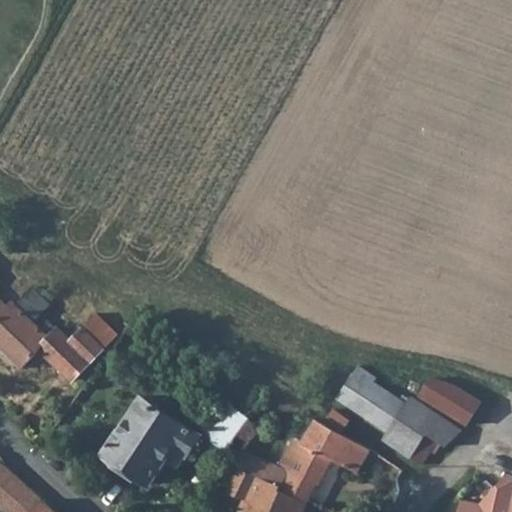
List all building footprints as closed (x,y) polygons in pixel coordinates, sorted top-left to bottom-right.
[(0,301),(0,345),(20,365),(38,347),(72,380),(102,347),(81,326),(67,340),(54,328),(48,333),(35,321),(51,304),(31,285),(14,303),(10,300),(7,301),(4,305),(0,301)] [(94,312),(81,326),(102,347),(114,330),(94,312)] [(383,438),(423,463),(437,441),(446,446),(462,431),(413,395),(407,401),(374,381),(377,376),(358,365),(338,397),(388,428),(383,438)] [(432,377),(422,394),(468,424),(476,413),(481,401),(466,392),(455,385),(432,377)] [(152,481),(170,458),(178,446),(190,455),(204,435),(145,392),(130,413),(106,447),(152,481)] [(264,426),(235,405),(211,440),(235,456),(249,451),(264,426)] [(334,410),(326,423),(345,433),(353,421),(334,410)] [(244,463),(243,466),(282,483),(280,488),(307,499),(315,481),(318,483),(330,455),(357,470),(362,462),(371,448),(345,433),(326,423),(318,419),(306,444),(295,439),(291,448),(282,466),(261,456),(244,463)] [(178,446),(170,458),(182,467),(190,455),(178,446)] [(371,448),(362,462),(371,466),(378,452),(371,448)] [(0,458),(0,505),(7,511),(58,511),(0,459),(0,458)] [(282,483),(243,466),(232,491),(248,498),(241,511),(302,511),(307,499),(280,488),(282,483)] [(482,504),(463,500),(460,511),(511,511),(511,475),(508,474),(482,504)]
